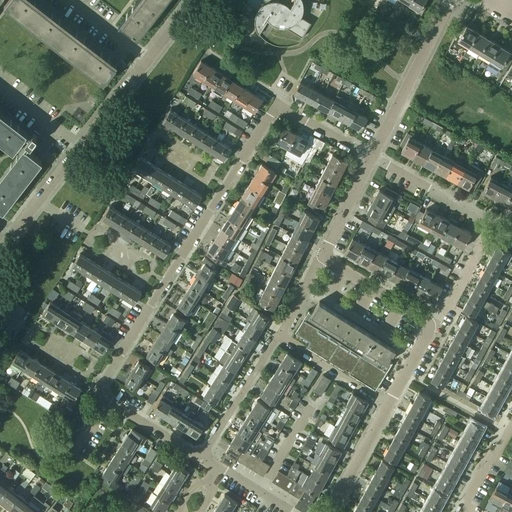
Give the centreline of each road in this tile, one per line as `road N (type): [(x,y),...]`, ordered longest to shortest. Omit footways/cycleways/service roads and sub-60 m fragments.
road 1 (residential): [(112,396),(102,389),(276,98)]
road 2 (residential): [(374,152),(448,0)]
road 3 (residential): [(207,455),(274,333)]
road 4 (residential): [(436,321),(317,255)]
road 5 (residential): [(390,401),(274,333)]
road 6 (residential): [(490,220),(374,152)]
road 7 (residential): [(329,511),(390,401)]
